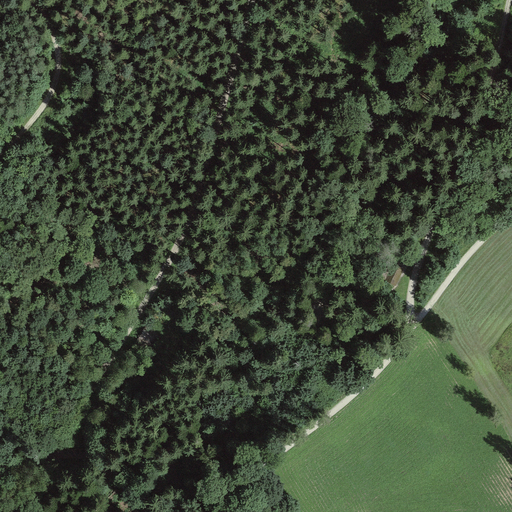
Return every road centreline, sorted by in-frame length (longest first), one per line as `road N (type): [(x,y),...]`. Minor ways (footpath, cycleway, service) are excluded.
road 1 (track): [(94,449),(91,403),(188,230),(250,0)]
road 2 (track): [(211,511),(365,384),(451,274),(511,214)]
road 3 (track): [(413,329),(423,246),(482,102),(510,0)]
road 4 (track): [(0,153),(53,85),(53,25),(29,0)]
road 5 (track): [(0,470),(94,449),(115,471)]
